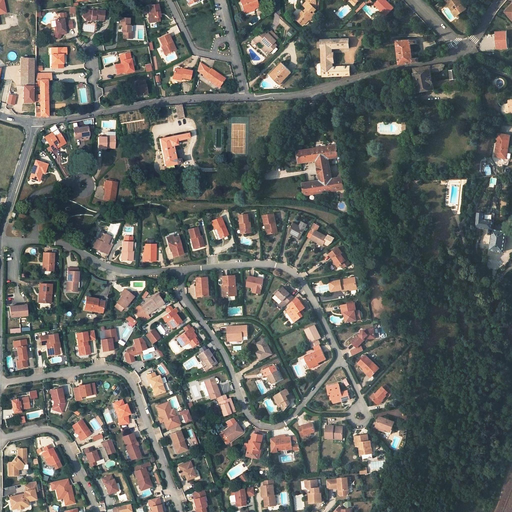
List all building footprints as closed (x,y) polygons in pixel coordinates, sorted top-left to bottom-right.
[(253,9),(258,7),(255,0),(239,0),(244,12),(245,16),(254,13),(253,9)] [(308,10),(309,12),(306,15),(304,14),(303,12),(296,19),(301,24),(304,21),(305,23),(306,23),(310,20),(311,21),(316,15),(314,13),(316,10),(315,9),(316,8),(316,1),(315,0),(305,0),(306,0),(308,2),(304,6),(308,10)] [(388,3),(385,0),(379,0),(375,4),(386,16),(393,10),(387,4),(388,3)] [(445,0),(446,2),(448,2),(448,7),(452,7),(455,10),(453,12),(456,17),(457,18),(458,17),(457,16),(467,9),(460,0),(445,0)] [(158,4),(149,6),(150,13),(149,14),(150,23),(160,21),(159,17),(160,17),(158,4)] [(104,11),(96,10),(96,11),(92,11),(89,11),(82,16),(86,21),(89,21),(91,20),(103,21),(104,11)] [(72,29),(71,21),(66,22),(65,13),(60,14),(61,20),(55,21),(56,28),(55,28),(56,33),(54,37),(59,39),(61,35),(63,34),(63,33),(65,32),(65,30),(72,29)] [(129,25),(129,18),(120,17),(120,25),(122,25),(121,31),(123,31),(123,38),(132,38),(132,32),(130,31),(130,25),(129,25)] [(274,43),(278,39),(270,30),(266,34),(264,36),(261,32),(253,40),(257,44),(259,41),(263,45),(260,48),(265,52),(266,51),(269,53),(276,46),(274,43)] [(497,48),(507,48),(506,31),(496,32),(497,48)] [(169,34),(159,39),(162,46),(161,47),(165,55),(175,50),(171,43),(172,42),(169,34)] [(349,48),(349,40),(321,41),(322,49),(322,54),(322,67),(322,75),(322,77),(350,76),(350,67),(333,68),(332,49),(349,48)] [(417,41),(397,42),(400,65),(419,62),(419,58),(413,59),(412,45),(417,44),(417,41)] [(51,55),(52,68),(63,68),(63,55),(64,53),(64,50),(63,48),(53,48),(53,55),(51,55)] [(134,71),(129,53),(121,55),(123,64),(122,64),(115,65),(117,74),(125,72),(126,73),(134,71)] [(21,63),(21,84),(33,84),(33,59),(21,59),(21,63)] [(288,76),(292,73),(282,63),(278,67),(280,69),(271,77),(279,85),(283,81),(283,80),(288,75),(288,76)] [(414,69),(418,92),(449,86),(449,80),(434,82),(432,72),(441,71),(443,70),(445,66),(442,65),(430,67),(414,69)] [(221,76),(211,69),(210,70),(206,67),(206,68),(202,73),(202,74),(206,76),(205,78),(219,87),(224,80),(220,77),(221,76)] [(270,76),(271,77),(280,69),(278,67),(270,76)] [(180,70),(175,69),(173,78),(181,80),(182,78),(190,80),(192,71),(183,69),(183,71),(180,70)] [(51,74),(35,74),(35,80),(40,80),(40,107),(38,107),(38,109),(35,109),(35,117),(48,117),(47,80),(51,80),(51,74)] [(449,86),(450,89),(459,87),(457,78),(451,79),(449,80),(449,86)] [(147,94),(145,81),(136,82),(137,86),(135,86),(137,96),(147,94)] [(32,89),(32,87),(24,87),(24,103),(33,103),(33,102),(35,102),(35,94),(33,94),(33,92),(34,92),(34,89),(32,89)] [(6,89),(5,89),(2,102),(8,103),(11,90),(10,90),(6,89)] [(175,105),(178,118),(185,117),(182,104),(175,105)] [(77,127),(73,128),(75,139),(79,138),(81,141),(88,140),(89,136),(89,135),(93,134),(94,126),(88,127),(77,128),(77,127)] [(189,138),(188,133),(160,139),(165,166),(181,163),(180,159),(176,160),(173,146),(177,145),(176,141),(189,138)] [(44,138),(49,147),(50,149),(51,151),(52,152),(56,149),(55,147),(64,142),(59,134),(54,137),(51,134),(44,138)] [(510,136),(499,134),(495,156),(505,158),(507,146),(508,146),(510,136)] [(110,138),(99,138),(98,148),(107,149),(107,146),(117,147),(117,137),(110,137),(110,138)] [(337,146),(299,152),(300,162),(317,159),(321,182),(304,184),(306,194),(344,188),(342,178),(331,180),(327,158),(339,156),(337,146)] [(47,165),(36,161),(30,178),(39,181),(42,173),(44,174),(47,165)] [(106,188),(104,200),(114,201),(117,182),(115,182),(115,180),(109,179),(108,181),(107,181),(107,182),(106,188)] [(484,214),(477,214),(475,235),(478,236),(478,228),(482,228),(489,229),(489,235),(492,235),(490,250),(504,252),(506,232),(493,230),(495,221),(494,221),(495,214),(484,213),(484,214)] [(251,233),(249,214),(239,215),(240,223),(242,223),(243,226),(242,226),(243,233),(251,233)] [(277,233),(274,214),(263,216),(265,224),(267,224),(268,226),(267,226),(269,234),(277,233)] [(220,217),(211,222),(214,230),(216,229),(217,231),(220,238),(228,235),(220,217)] [(300,239),(305,229),(307,226),(306,224),(302,222),(300,226),(294,223),(289,232),(300,239)] [(190,239),(191,239),(193,238),(195,248),(203,246),(201,236),(199,236),(196,228),(188,230),(190,239)] [(317,231),(312,228),(308,236),(312,238),(311,239),(323,246),(324,243),(328,237),(317,231)] [(103,252),(107,244),(110,236),(103,233),(99,241),(97,240),(96,240),(96,239),(94,239),(91,247),(92,248),(103,252)] [(328,237),(324,243),(328,245),(332,242),(334,238),(329,235),(328,237)] [(183,254),(178,237),(173,238),(167,240),(169,246),(170,245),(173,257),(183,254)] [(132,242),(122,242),(122,251),(123,251),(123,260),(132,261),(133,251),(131,251),(132,242)] [(108,254),(111,246),(108,244),(107,244),(103,252),(108,254)] [(156,245),(144,244),(144,253),(144,261),(156,261),(156,245)] [(348,261),(338,247),(329,254),(335,261),(336,260),(340,266),(342,265),(344,268),(350,264),(348,261)] [(53,253),(43,253),(43,263),(44,263),(44,271),(53,271),(53,253)] [(79,272),(68,271),(68,281),(68,282),(68,292),(77,292),(77,282),(78,282),(79,272)] [(236,276),(224,277),(225,286),(226,286),(226,289),(225,289),(226,296),(237,296),(236,276)] [(264,279),(249,276),(247,287),(255,288),(254,292),(261,294),(262,290),(264,279)] [(208,278),(198,279),(198,287),(197,287),(197,290),(200,290),(200,297),(210,296),(208,278)] [(355,278),(330,282),(332,291),(342,290),(342,291),(349,290),(357,288),(355,278)] [(51,285),(39,284),(39,293),(41,293),(40,303),(51,303),(51,285)] [(294,297),(283,287),(276,294),(284,302),(281,306),(283,308),(294,297)] [(121,296),(116,303),(124,309),(134,297),(126,291),(121,296)] [(273,298),(281,306),(284,302),(276,294),(273,298)] [(97,299),(86,297),(84,310),(102,313),(103,304),(97,303),(97,299)] [(152,299),(140,307),(146,316),(163,304),(161,300),(159,301),(158,301),(156,297),(152,300),(152,299)] [(293,309),(288,312),(293,319),(296,317),(298,320),(305,315),(302,310),(305,308),(300,301),(292,307),(293,309)] [(354,303),(341,305),(343,313),(345,313),(347,322),(357,321),(358,320),(362,320),(361,314),(357,315),(356,311),(354,303)] [(14,306),(9,307),(10,316),(19,315),(19,316),(27,316),(26,305),(22,306),(14,306)] [(182,322),(176,315),(175,316),(174,314),(175,313),(177,312),(175,308),(162,317),(166,322),(168,321),(173,328),(175,327),(180,323),(182,322)] [(129,315),(125,319),(132,327),(137,322),(129,315)] [(314,325),(305,330),(312,343),(310,343),(313,348),(320,345),(318,340),(321,339),(314,325)] [(247,326),(228,327),(229,339),(240,338),(240,336),(243,336),(248,336),(247,326)] [(186,332),(176,338),(182,347),(189,342),(192,347),(199,342),(193,333),(194,332),(191,328),(186,331),(186,332)] [(113,350),(112,341),(117,341),(116,332),(114,333),(112,331),(111,329),(105,330),(106,339),(101,340),(103,351),(113,350)] [(375,336),(374,329),(363,330),(364,331),(360,335),(359,334),(351,342),(357,348),(365,340),(369,339),(369,337),(375,336)] [(146,336),(147,337),(151,344),(159,338),(154,330),(146,336)] [(87,345),(87,340),(95,339),(94,331),(76,333),(78,346),(80,346),(81,352),(84,354),(90,353),(89,344),(87,345)] [(60,348),(59,342),(58,342),(57,334),(40,337),(41,345),(46,344),(49,344),(49,347),(47,347),(48,354),(52,353),(53,355),(59,355),(58,348),(60,348)] [(140,353),(142,350),(147,349),(145,344),(144,345),(143,342),(140,338),(133,340),(135,347),(127,349),(124,355),(126,362),(128,363),(134,361),(133,356),(140,353)] [(14,348),(16,348),(25,346),(26,350),(28,350),(26,339),(13,341),(14,348)] [(265,340),(257,344),(261,351),(257,353),(260,360),(272,354),(265,340)] [(322,350),(320,345),(314,348),(316,353),(305,358),(310,369),(319,364),(318,363),(327,359),(322,350)] [(26,350),(25,346),(16,348),(18,360),(16,360),(18,369),(28,367),(27,360),(28,360),(26,350)] [(202,353),(198,356),(201,361),(203,360),(208,368),(216,363),(207,350),(202,353)] [(366,356),(359,364),(365,370),(366,369),(373,376),(380,369),(366,356)] [(205,371),(208,368),(203,360),(201,361),(199,362),(205,371)] [(275,365),(264,370),(267,376),(268,376),(269,375),(272,380),(274,384),(282,380),(275,365)] [(371,377),(373,376),(366,369),(365,370),(364,371),(371,377)] [(165,392),(158,375),(155,377),(154,373),(146,375),(149,384),(150,383),(152,388),(154,387),(157,394),(165,392)] [(214,379),(214,378),(204,381),(210,400),(217,398),(221,396),(216,384),(214,379)] [(95,390),(93,383),(78,386),(79,387),(73,388),(75,401),(81,399),(81,397),(91,395),(90,391),(95,390)] [(374,394),(371,398),(378,405),(386,396),(388,398),(393,392),(385,384),(376,395),(374,394)] [(340,386),(328,389),(330,395),(332,395),(333,400),(343,398),(344,402),(351,400),(349,392),(342,394),(340,386)] [(64,398),(61,388),(50,391),(53,400),(54,400),(54,403),(53,407),(58,408),(57,411),(62,413),(65,404),(64,402),(63,401),(64,400),(64,398)] [(287,390),(276,395),(277,396),(279,402),(281,406),(284,411),(285,410),(290,404),(289,402),(294,399),(291,393),(289,394),(287,390)] [(217,398),(223,416),(233,412),(231,406),(232,406),(230,398),(227,400),(225,395),(221,396),(217,398)] [(27,397),(13,400),(15,412),(13,412),(14,414),(21,412),(21,409),(29,408),(27,397)] [(128,424),(127,415),(130,414),(126,404),(124,405),(122,400),(113,404),(115,409),(117,408),(121,417),(118,418),(119,425),(128,424)] [(171,410),(168,402),(156,406),(162,422),(164,421),(166,420),(169,429),(180,425),(177,416),(176,416),(173,417),(171,410)] [(188,409),(179,412),(179,415),(182,413),(186,423),(192,421),(188,409)] [(395,422),(380,417),(377,426),(386,429),(385,431),(391,433),(392,430),(395,422)] [(226,422),(230,427),(236,423),(232,418),(226,422)] [(91,433),(81,419),(72,425),(79,436),(78,436),(80,440),(82,439),(91,433)] [(303,426),(299,428),(302,437),(306,435),(306,434),(310,432),(316,431),(313,422),(303,425),(303,426)] [(230,427),(222,432),(227,440),(233,436),(234,438),(242,432),(244,430),(241,426),(239,428),(236,423),(230,427)] [(334,426),(326,426),(326,439),(334,439),(334,438),(342,438),(343,428),(334,427),(334,426)] [(187,449),(180,431),(170,434),(173,444),(175,443),(179,452),(187,449)] [(227,440),(222,432),(219,434),(225,443),(228,441),(227,440)] [(135,445),(134,442),(135,441),(132,433),(122,437),(128,451),(130,450),(131,453),(133,454),(135,458),(141,456),(137,445),(135,445)] [(263,436),(253,434),(252,442),(250,441),(249,445),(249,447),(248,449),(248,452),(259,454),(261,444),(263,436)] [(368,435),(355,436),(357,446),(359,446),(362,446),(363,454),(372,453),(371,441),(369,441),(368,435)] [(276,438),(277,448),(286,446),(287,450),(293,449),(292,445),(292,442),(291,438),(290,437),(285,438),(280,438),(280,436),(275,437),(276,438)] [(115,451),(111,439),(102,443),(104,447),(93,451),(91,447),(84,450),(90,466),(96,464),(95,461),(103,458),(104,461),(109,459),(107,454),(115,451)] [(247,456),(260,459),(262,450),(263,445),(261,444),(259,454),(248,452),(247,456)] [(59,461),(52,448),(51,448),(49,445),(43,448),(45,451),(42,453),(48,464),(51,465),(53,464),(59,461)] [(21,468),(23,466),(23,464),(26,464),(26,448),(18,449),(18,455),(20,457),(19,459),(16,457),(11,463),(9,463),(9,475),(19,474),(18,468),(21,468)] [(134,466),(136,471),(146,467),(150,465),(149,460),(134,466)] [(193,468),(190,461),(179,466),(181,472),(183,471),(185,474),(187,480),(195,476),(192,468),(193,468)] [(148,471),(146,467),(136,471),(134,471),(137,481),(140,480),(143,489),(152,486),(146,472),(148,471)] [(117,490),(113,479),(111,475),(102,479),(104,483),(108,494),(117,490)] [(348,486),(348,482),(350,482),(350,477),(338,479),(327,480),(328,489),(339,488),(339,490),(339,494),(341,496),(347,495),(349,493),(348,486)] [(75,503),(72,490),(71,491),(69,485),(64,486),(63,479),(50,482),(52,490),(56,489),(58,495),(61,494),(63,496),(64,498),(65,505),(75,503)] [(274,495),(273,485),(274,485),(273,479),(264,480),(264,485),(262,485),(263,496),(265,496),(265,498),(264,499),(265,506),(273,506),(273,500),(274,499),(275,499),(274,495)] [(322,502),(321,488),(318,488),(317,480),(306,481),(306,487),(309,489),(312,489),(312,492),(311,492),(309,494),(310,503),(322,502)] [(27,501),(36,499),(34,492),(37,491),(35,481),(24,483),(26,491),(24,492),(24,494),(9,497),(12,509),(17,508),(17,506),(22,505),(22,507),(28,505),(27,501)] [(244,496),(254,495),(253,487),(234,489),(228,490),(229,495),(234,494),(236,506),(246,505),(244,496)] [(205,502),(203,497),(206,496),(204,489),(194,492),(196,499),(193,499),(196,509),(197,509),(197,511),(206,511),(205,511),(204,511),(203,508),(205,507),(206,507),(205,502)] [(162,511),(161,505),(159,498),(149,500),(151,507),(152,511),(162,511)]
